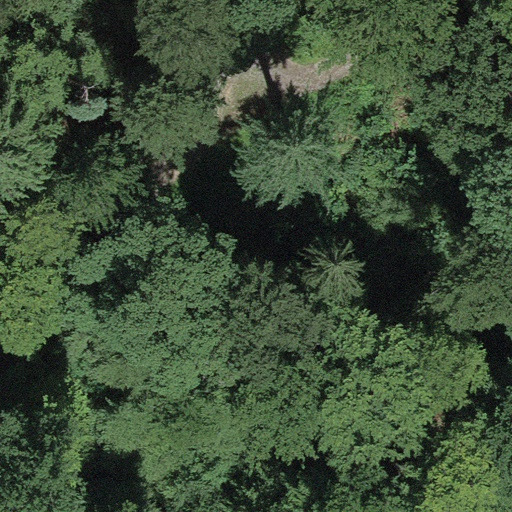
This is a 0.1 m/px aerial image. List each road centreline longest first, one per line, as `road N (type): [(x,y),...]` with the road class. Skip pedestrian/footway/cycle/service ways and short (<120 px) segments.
road 1 (track): [(289,0),(192,154),(0,350)]
road 2 (track): [(430,0),(192,154)]
road 3 (track): [(511,411),(334,511)]
